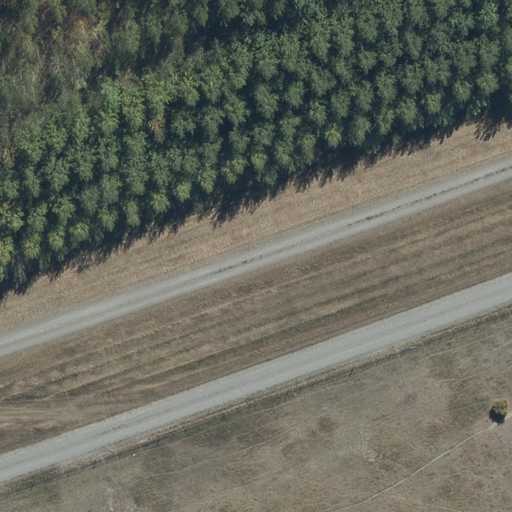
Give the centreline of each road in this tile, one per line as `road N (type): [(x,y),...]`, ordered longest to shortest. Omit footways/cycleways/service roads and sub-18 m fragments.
road 1 (unclassified): [(511,283),(0,464)]
road 2 (track): [(151,410),(0,410)]
